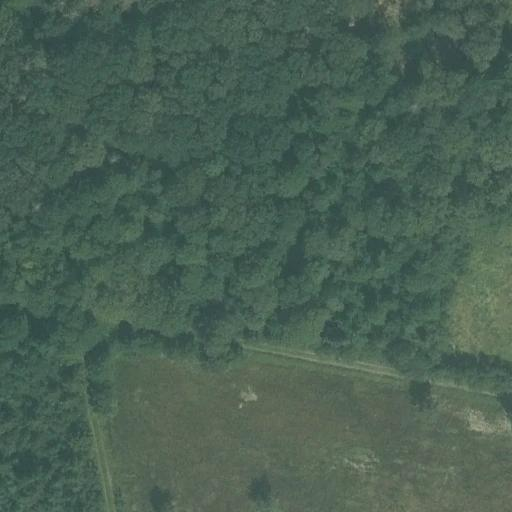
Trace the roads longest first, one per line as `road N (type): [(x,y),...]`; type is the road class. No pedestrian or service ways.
road 1 (track): [(511,392),(116,321)]
road 2 (track): [(116,321),(93,332),(81,379),(106,511)]
